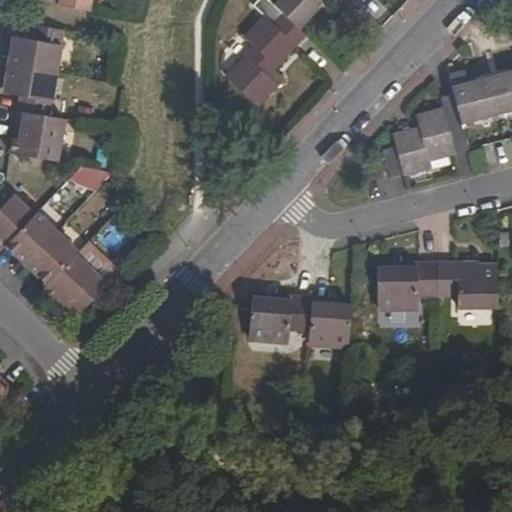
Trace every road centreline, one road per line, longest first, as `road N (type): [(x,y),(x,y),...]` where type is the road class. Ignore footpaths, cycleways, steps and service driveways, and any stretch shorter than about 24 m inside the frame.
road 1 (tertiary): [(93,389),(276,190)]
road 2 (tertiary): [(276,190),(456,0)]
road 3 (residential): [(276,190),(331,226),(511,182)]
road 4 (tertiary): [(0,488),(93,389)]
road 5 (residential): [(0,303),(93,389)]
